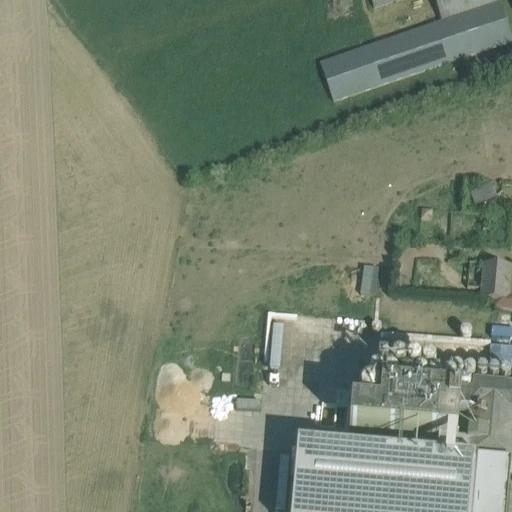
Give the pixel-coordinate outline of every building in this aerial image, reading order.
[(371,0),(374,10),(404,0),(434,0),(442,22),(499,3),(498,0),(371,0)] [(321,66),(333,104),(511,43),(511,41),(499,4),(321,66)] [(492,183),(468,192),(473,208),(497,199),(492,183)] [(421,211),(420,221),(431,222),(432,212),(421,211)] [(467,290),(481,291),(480,302),(508,304),(511,268),(469,265),(467,290)] [(234,411),(269,412),(269,390),(259,390),(260,361),(235,360),(234,411)] [(505,511),(511,443),(511,386),(442,380),(441,396),(381,391),(379,411),(351,409),(349,431),(438,439),(437,459),(298,447),(292,511),(505,511)]
